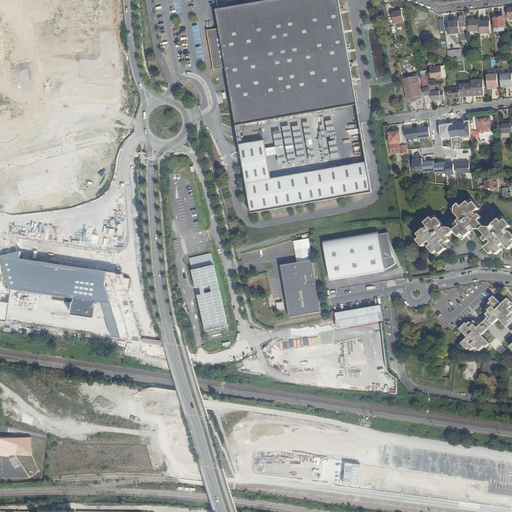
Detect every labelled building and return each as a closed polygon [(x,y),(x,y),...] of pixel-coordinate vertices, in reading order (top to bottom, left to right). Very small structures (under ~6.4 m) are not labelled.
[(228,0),(230,7),(215,9),(218,28),(207,30),(211,53),(213,70),(225,68),(236,132),(239,149),(241,163),(249,212),(372,192),(339,0),(267,0),(262,1),(262,0),(228,0)] [(395,11),(391,11),(394,24),(404,22),(402,11),(396,12),(395,11)] [(417,34),(438,31),(436,18),(415,21),(417,34)] [(504,18),(493,18),(494,28),(505,27),(504,18)] [(481,20),(481,33),(492,33),(492,19),(481,20)] [(479,20),(469,20),(470,32),(480,31),(479,20)] [(459,21),(447,22),(449,34),(460,33),(459,21)] [(461,50),(447,51),(448,59),(457,58),(461,57),(462,57),(462,52),(461,50)] [(445,66),(429,68),(431,78),(438,77),(439,79),(446,78),(445,66)] [(511,73),(501,75),(502,88),(505,88),(506,88),(509,88),(510,87),(511,86),(511,73)] [(497,74),(487,75),(488,88),(495,88),(495,86),(498,86),(497,74)] [(403,79),(402,79),(406,99),(407,99),(408,99),(409,99),(410,99),(411,98),(411,101),(412,100),(413,101),(416,100),(417,99),(417,97),(422,96),(417,76),(407,79),(406,78),(405,78),(404,79),(403,79)] [(427,76),(421,77),(425,96),(431,95),(430,92),(430,90),(429,85),(427,76)] [(483,80),(471,81),(471,83),(472,95),(472,96),(477,96),(477,95),(484,94),(483,80)] [(471,83),(459,84),(460,89),(460,95),(463,95),(463,96),(472,95),(471,83)] [(456,89),(447,89),(449,99),(454,98),(454,97),(456,97),(456,98),(461,98),(460,95),(460,89),(456,90),(456,89)] [(444,91),(430,92),(431,95),(432,101),(436,101),(436,100),(440,99),(440,100),(445,100),(444,91)] [(491,118),(477,120),(480,141),(494,139),(491,118)] [(469,121),(440,125),(441,138),(451,137),(451,138),(461,137),(461,139),(471,138),(469,121)] [(511,123),(501,124),(502,138),(511,137),(511,123)] [(429,127),(418,128),(419,138),(430,137),(429,127)] [(418,128),(406,129),(407,139),(419,138),(418,128)] [(400,132),(389,133),(390,144),(401,143),(400,132)] [(399,144),(389,146),(390,155),(401,153),(400,146),(399,144)] [(407,145),(400,146),(401,153),(401,154),(408,153),(407,150),(407,145)] [(422,158),(412,159),(413,170),(423,169),(422,158)] [(433,161),(423,161),(424,173),(434,172),(433,161)] [(445,162),(434,163),(435,174),(446,173),(445,162)] [(471,163),(457,164),(457,174),(471,173),(471,163)] [(456,164),(445,164),(446,175),(457,175),(456,164)] [(497,179),(485,180),(486,189),(491,189),(491,191),(498,190),(497,179)] [(125,196),(117,196),(117,219),(126,219),(125,196)] [(459,204),(452,209),(460,219),(457,222),(460,225),(457,227),(453,230),(451,228),(446,227),(442,230),(440,227),(443,224),(435,215),(425,223),(428,226),(430,229),(427,232),(424,229),(418,234),(421,238),(418,240),(423,247),(426,244),(429,241),(432,244),(429,247),(437,257),(447,249),(444,245),(441,242),(444,239),(447,243),(450,240),(448,237),(454,231),(462,240),(471,231),(469,228),(472,226),(474,229),(481,229),(486,236),(483,238),(486,242),(489,239),(492,242),(488,245),(485,248),(491,254),(494,252),(496,255),(503,249),(500,246),(503,243),(506,246),(509,250),(511,246),(511,233),(510,232),(507,234),(504,231),(508,228),(511,226),(503,216),(493,224),(496,227),(492,230),(490,227),(484,227),(478,221),(482,218),(479,215),(475,217),(473,214),(476,211),(479,209),(471,199),(461,207),(459,204)] [(0,235),(26,239),(28,225),(0,220),(0,235)] [(106,237),(126,238),(127,229),(125,229),(125,222),(111,221),(110,231),(106,231),(106,237)] [(373,236),(324,245),(330,277),(336,276),(337,277),(341,276),(341,275),(343,274),(343,276),(347,275),(347,274),(349,273),(349,275),(354,274),(353,273),(378,268),(379,272),(382,271),(385,269),(388,268),(391,266),(394,265),(396,263),(386,239),(388,238),(387,233),(372,235),(373,236)] [(212,250),(190,255),(198,291),(203,290),(205,297),(200,298),(208,334),(230,329),(212,250)] [(71,313),(94,317),(107,319),(113,337),(122,339),(143,342),(130,299),(128,293),(129,285),(130,279),(124,278),(123,275),(116,274),(21,259),(22,252),(10,255),(3,257),(4,261),(0,260),(0,321),(7,322),(8,314),(9,303),(12,304),(20,305),(71,313)] [(312,260),(294,263),(294,265),(288,266),(290,276),(285,277),(290,305),(288,306),(290,317),(321,312),(312,260)] [(294,263),(281,265),(288,306),(290,305),(285,277),(290,276),(288,266),(294,265),(294,263)] [(511,319),(511,320),(511,319),(511,302),(508,299),(502,304),(494,296),(490,299),(492,301),(486,306),(488,307),(485,310),(488,313),(486,314),(489,317),(480,325),(478,322),(477,324),(474,321),(471,324),(470,322),(467,324),(466,323),(459,329),(467,337),(461,343),(467,349),(469,348),(471,351),(472,349),(475,352),(478,349),(479,351),(485,346),(486,347),(490,344),(481,335),(499,319),(510,330),(511,331),(511,344),(510,346),(511,348),(511,319)] [(382,306),(336,311),(338,327),(384,322),(382,306)] [(305,339),(279,341),(279,353),(291,352),(291,359),(288,359),(289,367),(296,366),(296,363),(295,349),(305,349),(305,339)] [(0,434),(0,453),(30,453),(30,434),(0,434)]
